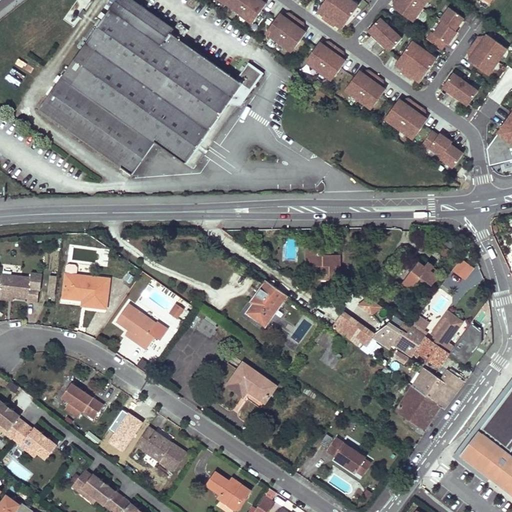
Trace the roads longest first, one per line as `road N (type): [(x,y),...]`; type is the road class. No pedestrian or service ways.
road 1 (residential): [(2,351),(32,336),(105,356),(331,511)]
road 2 (secondary): [(181,211),(473,211)]
road 3 (residential): [(484,196),(466,130),(285,0)]
road 4 (secondary): [(471,198),(181,211)]
road 5 (residential): [(390,511),(501,361),(508,317)]
road 6 (unknown): [(214,214),(231,244),(257,263),(319,298),(364,304)]
road 7 (secondary): [(181,211),(0,216)]
